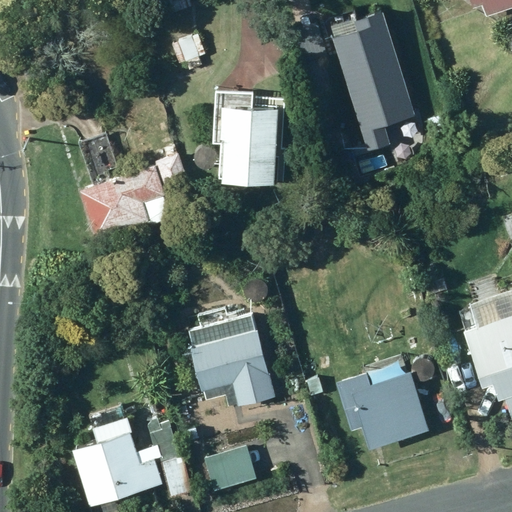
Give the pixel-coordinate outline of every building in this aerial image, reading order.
[(156,0),(163,17),(191,6),(188,0),(156,0)] [(511,0),(469,0),(473,10),(483,7),(486,18),(511,9),(511,0)] [(332,41),(367,152),(386,146),(392,164),(424,154),(412,118),(416,117),(383,15),(356,24),(358,33),(332,41)] [(328,59),(318,24),(295,31),(305,66),(328,59)] [(173,45),(181,65),(187,62),(190,71),(202,67),(199,58),(206,56),(199,35),(173,45)] [(222,184),(275,187),(278,114),(252,113),(253,97),(216,95),(214,145),(221,145),(219,180),(222,180),(222,184)] [(157,163),(166,190),(188,182),(178,156),(177,156),(173,145),(165,148),(168,159),(157,163)] [(155,169),(79,194),(95,241),(145,225),(146,228),(168,221),(169,212),(155,169)] [(511,194),(511,178),(494,183),(498,198),(511,194)] [(135,305),(128,280),(105,287),(112,312),(135,305)] [(511,301),(478,312),(483,329),(464,334),(482,391),(495,387),(500,404),(506,402),(511,420),(511,301)] [(250,318),(191,333),(208,402),(227,397),(229,406),(237,404),(238,408),(276,399),(270,375),(268,376),(257,332),(254,333),(250,318)] [(319,357),(321,371),(330,370),(329,356),(319,357)] [(429,433),(412,375),(351,393),(369,451),(429,433)] [(159,425),(158,419),(148,422),(156,449),(137,454),(127,422),(93,432),(98,446),(74,454),(90,508),(101,505),(102,511),(107,511),(118,509),(116,501),(162,486),(156,465),(160,464),(171,498),(191,493),(169,422),(159,425)] [(196,429),(184,432),(186,443),(199,439),(196,429)] [(215,492),(257,480),(248,446),(205,459),(215,492)]
